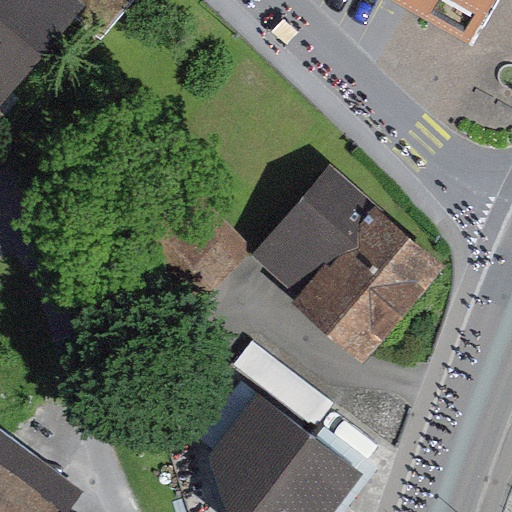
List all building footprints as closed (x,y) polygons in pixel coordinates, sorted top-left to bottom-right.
[(70,0),(0,0),(0,85),(1,86),(70,0)] [(503,0),(465,0),(495,16),(503,0)] [(447,274),(330,172),(259,253),(376,355),(447,274)] [(333,511),(371,469),(276,388),(203,473),(248,511),(333,511)] [(70,511),(0,464),(0,511),(70,511)]
